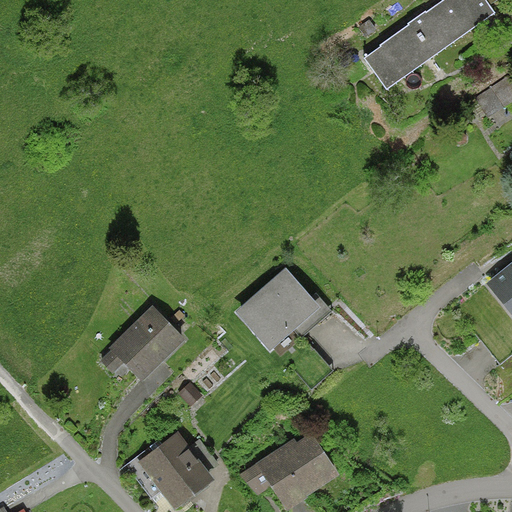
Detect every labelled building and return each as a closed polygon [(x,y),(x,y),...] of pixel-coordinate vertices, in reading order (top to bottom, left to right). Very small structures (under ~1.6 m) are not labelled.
[(382,46),(365,58),(388,89),(496,12),(490,4),(487,0),(443,0),(427,11),(427,10),(409,23),(409,24),(381,45),(382,46)] [(377,29),(368,19),(359,26),(367,36),(377,29)] [(488,117),(511,100),(511,80),(508,75),(475,97),(488,117)] [(511,261),(486,282),(511,314),(511,261)] [(311,298),(285,269),(236,312),(271,351),(295,330),(302,338),(332,311),(316,294),(311,298)] [(151,310),(110,350),(138,379),(179,339),(151,310)] [(287,509),(340,475),(311,432),(298,441),(295,438),(239,475),(258,495),(270,486),(287,509)] [(147,454),(127,470),(151,500),(162,492),(173,506),(207,480),(202,473),(214,463),(197,440),(184,450),(173,435),(160,445),(156,440),(147,447),(151,452),(147,454)]
